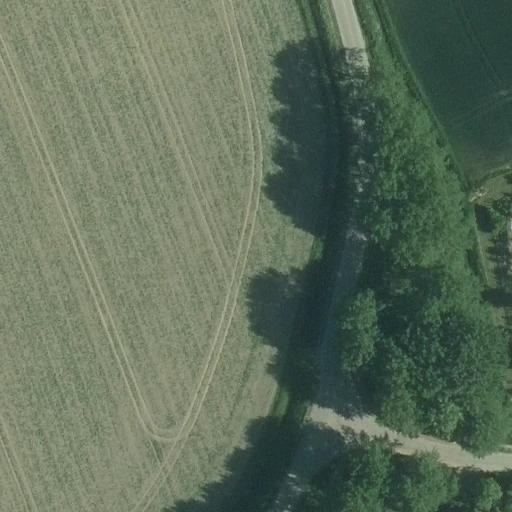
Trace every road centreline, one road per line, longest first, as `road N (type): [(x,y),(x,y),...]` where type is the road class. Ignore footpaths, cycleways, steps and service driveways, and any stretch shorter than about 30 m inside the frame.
road 1 (unclassified): [(323,422),(370,144),(339,0)]
road 2 (unclassified): [(511,463),(449,456),(323,422)]
